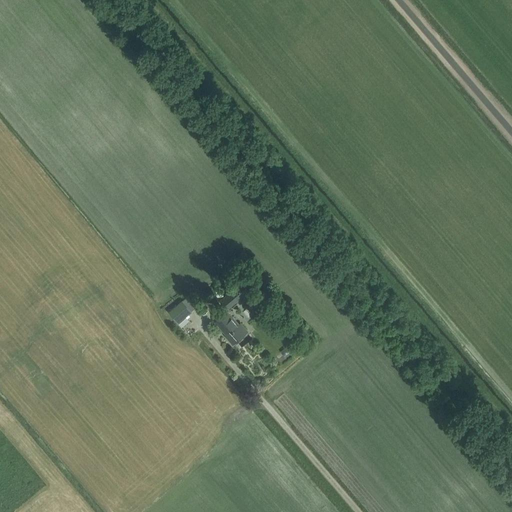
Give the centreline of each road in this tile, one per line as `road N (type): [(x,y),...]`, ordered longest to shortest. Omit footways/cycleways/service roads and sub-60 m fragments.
road 1 (track): [(511,448),(115,0)]
road 2 (unclassified): [(511,132),(397,0)]
